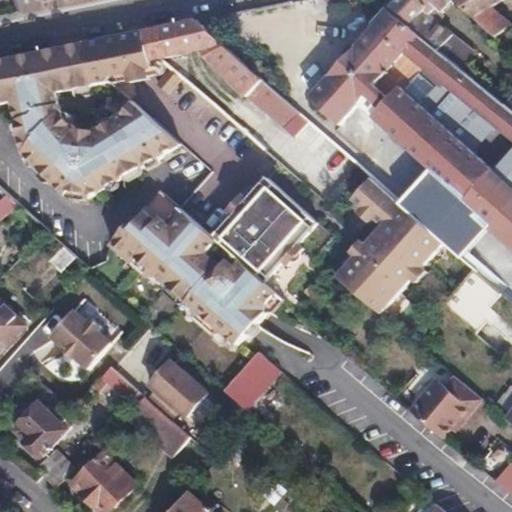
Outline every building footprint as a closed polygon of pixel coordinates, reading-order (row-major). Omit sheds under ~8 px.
[(9,0),(14,14),(80,0),(9,0)] [(404,0),(392,14),(476,82),(489,65),(438,23),(456,0),(455,0),(404,0)] [(511,0),(456,0),(499,38),(511,26),(495,10),(509,0),(511,0)] [(392,14),(390,12),(312,100),(342,126),(361,105),(367,99),(382,112),(376,119),(445,181),(468,202),(482,215),(477,221),(511,252),(511,192),(491,174),(470,155),(430,119),(456,90),(498,125),(511,136),(511,111),(507,107),(476,82),(392,14)] [(197,23),(143,34),(152,64),(155,63),(165,61),(202,53),(247,98),(249,96),(289,130),(302,116),(272,90),(237,59),(197,23)] [(123,38),(86,46),(96,88),(112,85),(115,84),(113,77),(132,74),(148,70),(153,69),(156,69),(155,63),(152,64),(143,34),(139,35),(123,38)] [(32,57),(0,63),(0,108),(15,106),(23,154),(68,196),(73,191),(90,195),(93,201),(184,148),(137,106),(129,116),(94,133),(77,132),(60,115),(57,96),(96,88),(86,46),(32,57)] [(511,85),(489,65),(476,82),(507,107),(511,101),(511,85)] [(113,77),(115,84),(135,80),(144,78),(154,76),(153,69),(148,70),(132,74),(113,77)] [(184,78),(175,71),(163,84),(173,92),(184,78)] [(456,90),(430,119),(470,155),(498,125),(456,90)] [(367,99),(361,105),(376,119),(382,112),(367,99)] [(255,121),(244,131),(248,135),(257,143),(267,152),(277,141),(255,121)] [(511,151),(491,174),(511,192),(511,151)] [(362,171),(358,167),(352,175),(356,177),(362,171)] [(235,216),(216,238),(269,284),(287,262),(289,263),(301,250),(300,249),(322,224),(270,179),(252,198),(259,204),(243,222),(235,216)] [(413,216),(373,181),(355,201),(364,210),(376,220),(386,228),(369,248),(373,252),(364,262),(360,258),(341,280),(382,315),(410,284),(417,276),(431,261),(446,244),(414,217),(413,216)] [(445,181),(414,217),(446,244),(451,249),(477,221),(482,215),(468,202),(445,181)] [(216,238),(183,208),(164,192),(116,246),(236,351),(270,313),(277,314),(288,301),(285,298),(269,284),(216,238)] [(231,213),(235,216),(243,222),(259,204),(252,198),(246,195),(231,213)] [(8,197),(0,204),(0,222),(18,206),(8,197)] [(376,220),(364,210),(361,213),(373,224),(376,220)] [(355,255),(360,258),(364,262),(373,252),(369,248),(367,250),(362,247),(355,255)] [(75,259),(64,250),(52,263),(63,273),(75,259)] [(478,295),(490,283),(477,270),(465,282),(478,295)] [(417,276),(410,284),(414,288),(421,279),(417,276)] [(0,303),(0,352),(25,328),(0,303)] [(89,325),(75,314),(51,340),(64,353),(63,355),(72,363),(74,361),(88,373),(112,346),(99,334),(102,331),(92,322),(89,325)] [(115,366),(137,387),(170,354),(148,333),(115,366)] [(263,353),(226,390),(250,411),(285,372),(263,353)] [(152,403),(175,423),(182,414),(190,421),(209,398),(174,366),(154,389),(159,395),(152,403)] [(114,370),(113,369),(104,379),(138,409),(148,399),(114,370)] [(439,382),(414,413),(448,441),(456,431),(462,423),(465,425),(485,401),(459,378),(449,389),(439,382)] [(148,399),(138,409),(132,415),(179,455),(193,439),(175,423),(152,403),(148,399)] [(41,408),(16,435),(42,461),(71,430),(60,419),(56,422),(41,408)] [(462,423),(456,431),(459,433),(465,425),(462,423)] [(44,478),(57,490),(77,469),(58,452),(42,468),(48,474),(44,478)] [(107,457),(76,488),(100,511),(113,511),(138,488),(107,457)] [(511,467),(499,484),(511,494),(511,467)] [(211,511),(191,495),(177,511),(211,511)]
